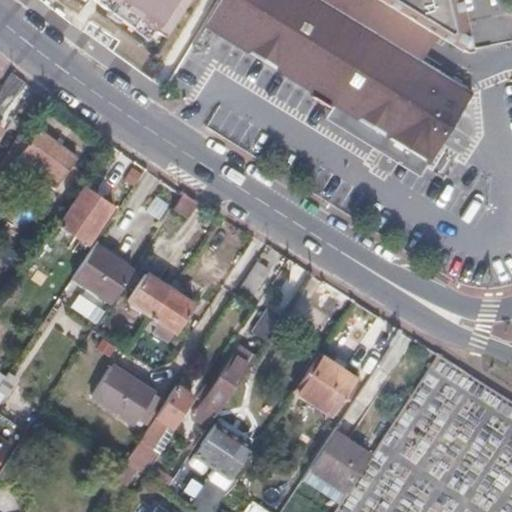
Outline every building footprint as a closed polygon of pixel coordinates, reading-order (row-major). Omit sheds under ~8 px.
[(183,0),(84,0),(158,43),(183,0)] [(308,84),(333,100),(324,115),(382,151),(419,174),(423,167),(428,159),(470,90),(422,60),(437,34),(381,0),(219,0),(206,21),(308,84)] [(381,0),(437,34),(450,42),(461,27),(464,26),(457,0),(381,0)] [(464,26),(461,27),(450,42),(466,52),(470,51),(464,26)] [(23,82),(11,73),(0,89),(0,107),(5,111),(23,82)] [(31,142),(25,149),(15,163),(53,189),(75,158),(38,132),(31,142)] [(31,142),(23,137),(18,144),(25,149),(31,142)] [(0,180),(13,162),(4,156),(0,161),(0,180)] [(109,206),(81,186),(57,222),(85,241),(109,206)] [(196,202),(181,193),(171,207),(186,217),(196,202)] [(131,269),(93,243),(72,275),(110,302),(131,269)] [(269,268),(255,259),(239,283),(253,292),(269,268)] [(169,289),(143,272),(126,299),(153,315),(176,330),(192,303),(169,289)] [(263,310),(251,333),(265,341),(277,318),(263,310)] [(253,357),(239,347),(193,414),(203,420),(200,425),(206,428),(253,357)] [(330,361),(319,353),(294,389),(329,413),(341,395),(344,397),(357,378),(342,368),(345,363),(333,355),(330,361)] [(159,394),(111,364),(91,394),(132,420),(135,416),(142,420),(159,394)] [(192,395),(174,383),(113,475),(126,483),(135,470),(142,475),(158,450),(150,444),(166,420),(172,424),(192,395)] [(159,394),(142,420),(146,422),(163,397),(159,394)] [(237,436),(216,421),(194,453),(230,477),(251,445),(248,443),(251,438),(240,431),(237,436)] [(370,456),(332,432),(308,469),(301,479),(338,504),(345,494),(370,456)] [(0,456),(9,443),(0,437),(0,456)] [(177,461),(161,451),(146,473),(148,475),(159,482),(167,476),(177,461)] [(210,475),(204,485),(220,496),(226,486),(210,475)] [(220,496),(204,485),(192,503),(205,511),(209,511),(214,504),(220,496)] [(268,511),(251,500),(242,511),(268,511)]
